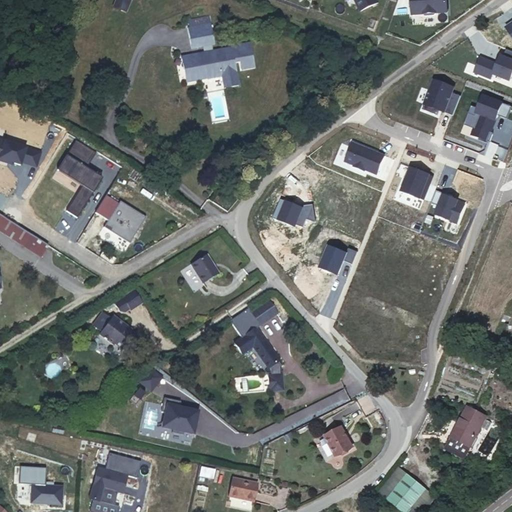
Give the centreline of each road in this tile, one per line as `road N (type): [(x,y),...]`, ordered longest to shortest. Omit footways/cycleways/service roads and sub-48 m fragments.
road 1 (residential): [(238,220),(257,261),(397,420)]
road 2 (unclassified): [(12,214),(116,274),(206,223),(238,220)]
road 3 (residential): [(397,420),(417,413),(433,331),(489,195)]
road 4 (unknown): [(431,370),(511,161)]
road 5 (residential): [(499,0),(357,107)]
road 6 (residential): [(357,107),(265,178),(238,220)]
road 7 (residential): [(490,172),(369,121),(357,107)]
road 8 (residential): [(397,420),(386,459),(305,511)]
